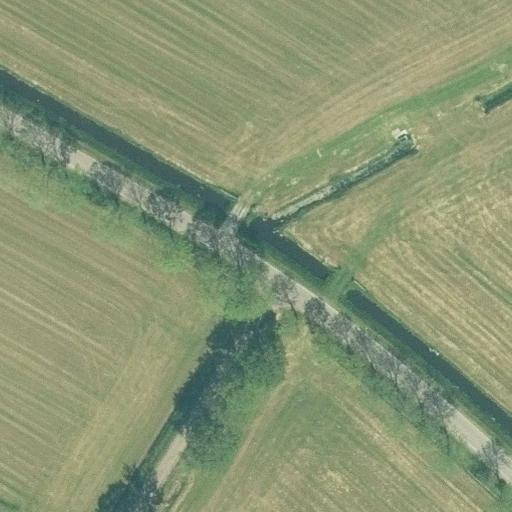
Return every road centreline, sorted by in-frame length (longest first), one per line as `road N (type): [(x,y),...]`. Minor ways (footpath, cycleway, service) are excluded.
road 1 (unclassified): [(511,471),(279,280),(0,115)]
road 2 (track): [(133,511),(279,280)]
